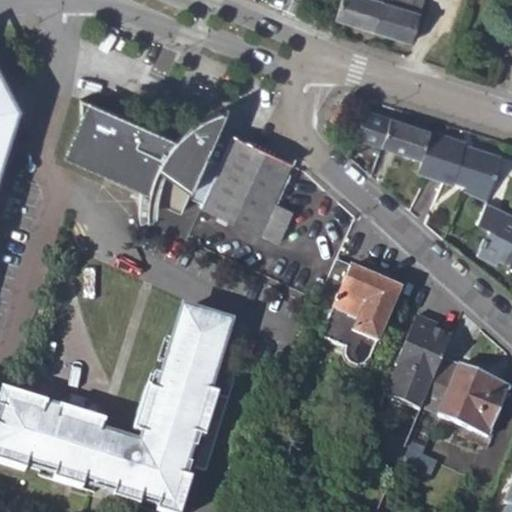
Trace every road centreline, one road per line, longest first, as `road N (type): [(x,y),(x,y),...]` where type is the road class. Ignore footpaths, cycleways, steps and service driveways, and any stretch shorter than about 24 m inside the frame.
road 1 (residential): [(0,353),(57,196),(42,160),(58,99),(63,0)]
road 2 (residential): [(511,329),(309,146),(297,109),(316,58)]
road 3 (tertiary): [(511,115),(316,58)]
